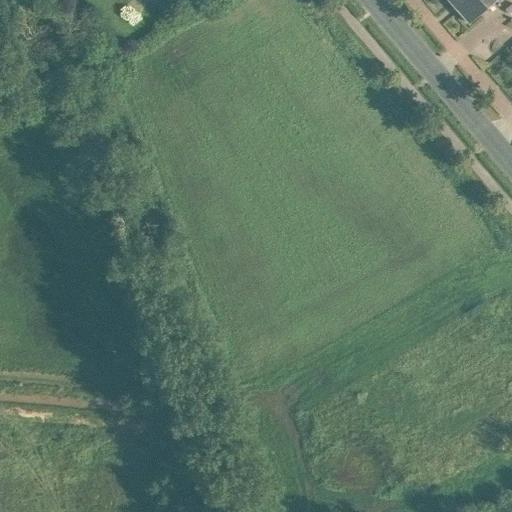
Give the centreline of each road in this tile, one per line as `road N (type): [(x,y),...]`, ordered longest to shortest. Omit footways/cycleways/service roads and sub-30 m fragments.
road 1 (track): [(196,511),(140,376),(0,366)]
road 2 (tertiary): [(511,164),(432,72)]
